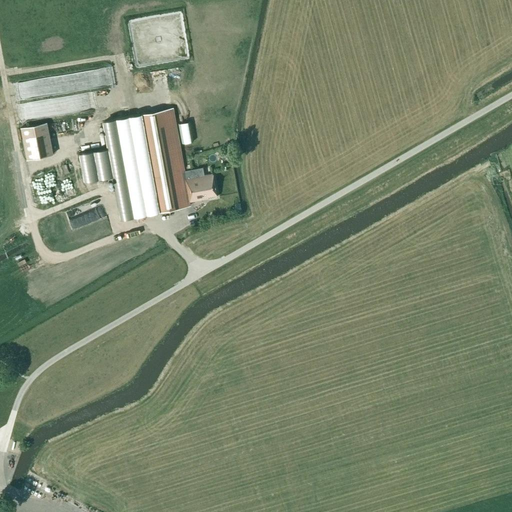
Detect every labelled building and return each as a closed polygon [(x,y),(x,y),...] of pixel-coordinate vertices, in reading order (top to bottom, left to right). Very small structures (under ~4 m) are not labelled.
[(183,171),(172,109),(129,116),(147,213),(189,206),(188,202),(216,197),(212,173),(203,175),(202,168),(183,171)] [(78,129),(81,146),(106,142),(103,125),(78,129)] [(48,128),(49,147),(67,146),(66,127),(48,128)] [(111,147),(78,153),(83,179),(115,173),(111,147)] [(92,198),(67,209),(74,227),(100,216),(92,198)]
